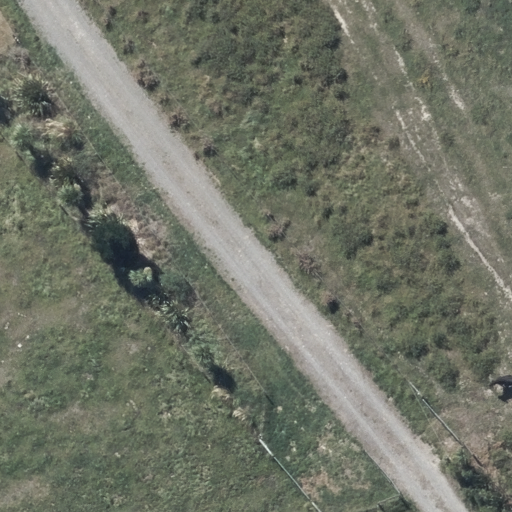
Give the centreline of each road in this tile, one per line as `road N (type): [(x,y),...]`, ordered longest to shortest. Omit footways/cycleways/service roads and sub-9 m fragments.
road 1 (track): [(2,0),(397,511)]
road 2 (track): [(435,0),(511,112)]
